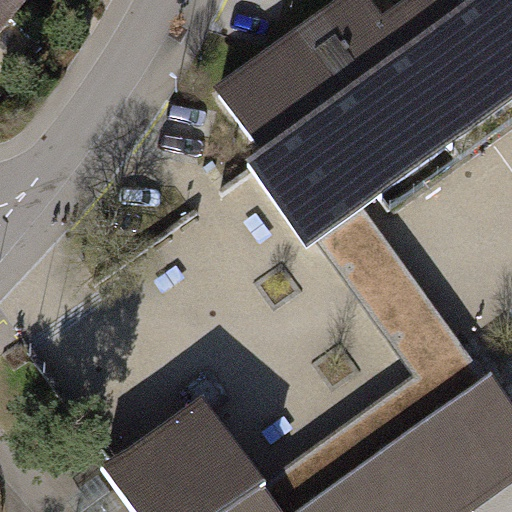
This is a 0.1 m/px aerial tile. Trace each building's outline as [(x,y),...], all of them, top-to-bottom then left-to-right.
[(0,0),(0,36),(31,0),(0,0)] [(511,113),(511,0),(419,0),(373,34),(348,0),(343,0),(208,98),(259,169),(248,177),(308,260),(319,252),(366,219),(511,113)] [(489,390),(366,219),(319,252),(415,385),(442,423),(489,390)] [(442,423),(415,385),(253,499),(233,511),(479,511),(511,489),(511,422),(489,390),(442,423)] [(233,511),(253,499),(196,419),(107,482),(129,511),(233,511)]
